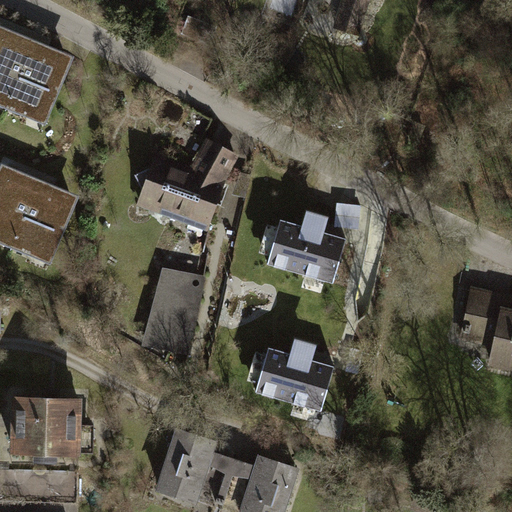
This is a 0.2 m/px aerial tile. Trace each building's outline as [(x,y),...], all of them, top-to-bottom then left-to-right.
[(345,0),(337,30),(362,37),(372,0),(345,0)] [(74,59),(0,28),(0,107),(45,126),(74,59)] [(208,143),(192,170),(159,156),(154,172),(137,180),(145,195),(140,209),(209,232),(223,190),(240,162),(208,143)] [(78,199),(3,167),(0,173),(0,245),(50,267),(78,199)] [(234,197),(246,201),(252,179),(241,176),(234,197)] [(340,202),(337,225),(361,228),(364,205),(340,202)] [(347,240),(281,221),(268,266),(334,285),(347,240)] [(206,281),(163,271),(142,346),(191,358),(206,281)] [(511,297),(473,289),(461,340),(491,347),(487,366),(511,371),(511,297)] [(335,368),(270,349),(257,394),(322,413),(335,368)] [(10,397),(8,453),(32,454),(31,462),(57,463),(58,455),(80,455),(82,400),(10,397)] [(156,491),(220,511),(221,511),(239,461),(215,453),(217,447),(176,434),(156,491)] [(221,511),(293,511),(306,476),(279,468),(281,463),(258,455),(254,466),(239,461),(221,511)] [(0,507),(76,509),(77,474),(0,472),(0,507)]
